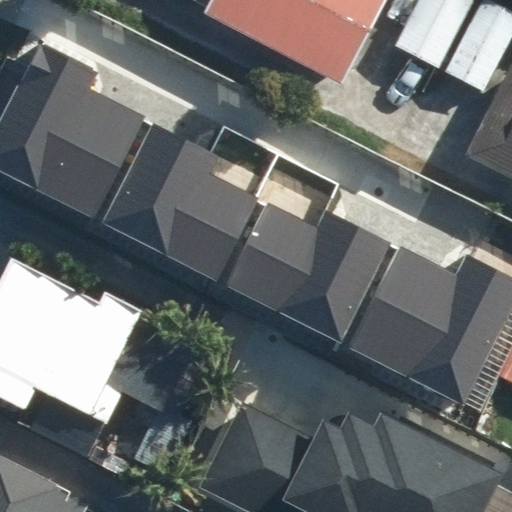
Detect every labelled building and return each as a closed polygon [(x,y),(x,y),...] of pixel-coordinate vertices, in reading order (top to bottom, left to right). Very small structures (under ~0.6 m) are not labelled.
[(193,0),(205,5),(200,15),(339,85),(382,0),(193,0)] [(439,69),(474,0),(414,0),(391,43),(439,69)] [(511,15),(483,0),(474,0),(439,69),(490,97),(462,153),(511,178),(511,62),(501,57),(511,37),(511,15)] [(0,119),(0,170),(92,216),(142,116),(85,88),(95,68),(39,41),(0,119)] [(218,156),(153,123),(103,222),(216,279),(257,197),(209,174),(218,156)] [(341,342),(391,243),(326,210),(317,228),(270,204),(227,285),(341,342)] [(462,405),(511,307),(511,277),(466,255),(455,275),(401,248),(350,347),(462,405)] [(9,254),(0,271),(0,396),(20,408),(33,385),(102,423),(121,389),(104,380),(143,309),(98,284),(90,298),(9,254)] [(511,344),(496,375),(511,383),(511,344)] [(243,401),(197,485),(246,511),(479,511),(500,476),(378,409),(369,427),(345,414),(336,430),(316,418),(306,436),(243,401)] [(84,511),(91,501),(0,455),(0,511),(84,511)]
